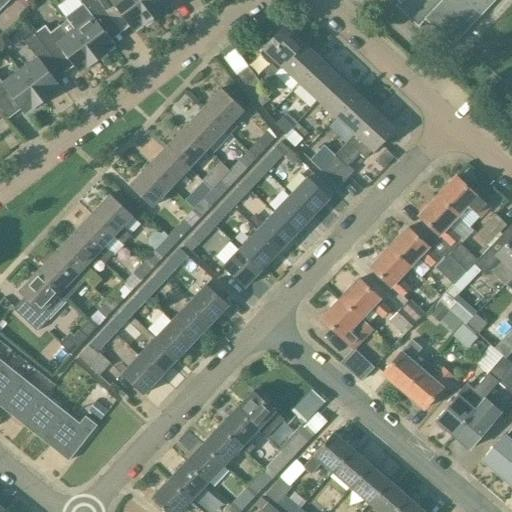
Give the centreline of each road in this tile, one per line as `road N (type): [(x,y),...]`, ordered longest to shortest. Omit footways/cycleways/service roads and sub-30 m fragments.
road 1 (residential): [(0,193),(253,0)]
road 2 (residential): [(483,511),(264,320)]
road 3 (residential): [(264,320),(455,126)]
road 4 (residential): [(89,511),(264,320)]
road 5 (residential): [(455,126),(319,0)]
